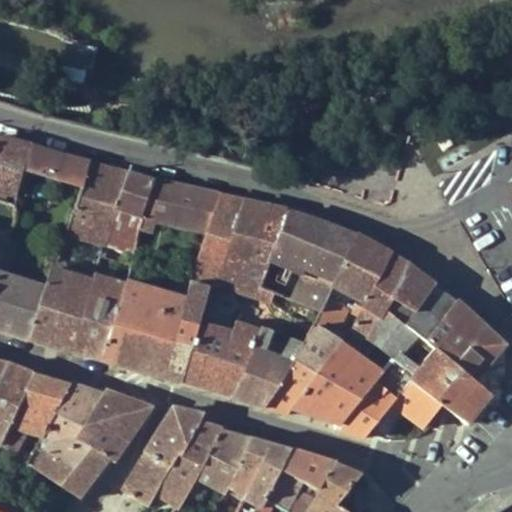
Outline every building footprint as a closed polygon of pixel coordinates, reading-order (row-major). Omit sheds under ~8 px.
[(449,134),(438,141),(443,149),(454,142),(449,134)] [(0,189),(17,194),(24,170),(31,147),(8,140),(0,138),(0,189)] [(45,151),(31,147),(24,170),(33,173),(54,179),(61,156),(45,151)] [(54,179),(82,187),(89,163),(61,156),(54,179)] [(65,233),(106,244),(127,174),(89,163),(82,187),(76,208),(72,207),(65,233)] [(26,197),(33,173),(24,170),(17,194),(26,197)] [(139,177),(127,174),(106,244),(102,256),(129,264),(139,228),(153,181),(139,177)] [(154,221),(206,232),(218,195),(153,181),(139,228),(151,230),(154,221)] [(206,232),(192,278),(210,284),(210,283),(217,285),(217,287),(238,294),(239,291),(242,281),(248,264),(224,256),(243,200),(218,195),(206,232)] [(224,256),(248,264),(267,206),(243,200),(224,256)] [(269,266),(270,264),(290,212),(277,208),(267,206),(248,264),(242,281),(261,288),(265,276),(269,266)] [(284,269),(287,262),(306,215),(290,212),(270,264),(284,269)] [(287,262),(304,268),(325,223),(306,215),(287,262)] [(304,268),(319,274),(341,230),(325,223),(304,268)] [(341,230),(319,274),(317,280),(302,274),(300,275),(289,299),(321,311),(333,286),(356,236),(341,230)] [(333,286),(366,302),(390,254),(375,246),(356,236),(333,286)] [(0,329),(5,331),(29,338),(43,287),(4,276),(6,268),(8,269),(16,242),(7,240),(0,264),(0,329)] [(313,415),(362,358),(373,345),(367,340),(385,308),(391,297),(409,265),(390,254),(366,302),(354,325),(352,324),(339,342),(291,408),(306,413),(313,415)] [(304,268),(287,262),(284,269),(270,264),(269,266),(284,272),(298,277),(300,275),(302,274),(304,268)] [(409,265),(391,297),(416,310),(434,285),(418,273),(409,265)] [(91,284),(92,281),(49,269),(43,287),(29,338),(50,344),(71,350),(91,284)] [(92,281),(91,284),(120,294),(123,284),(94,275),(92,281)] [(163,377),(185,298),(124,281),(123,284),(120,294),(100,359),(133,368),(163,377)] [(239,291),(271,301),(274,293),(261,288),(242,281),(239,291)] [(100,359),(120,294),(91,284),(71,350),(84,354),(100,359)] [(198,325),(208,291),(189,285),(185,298),(163,377),(172,379),(181,382),(198,325)] [(416,332),(425,340),(455,300),(434,285),(416,310),(391,297),(385,308),(416,332)] [(455,363),(468,347),(488,363),(503,344),(455,300),(425,340),(437,349),(455,363)] [(393,360),(400,352),(416,332),(385,308),(367,340),(373,345),(393,360)] [(291,408),(339,342),(320,328),(325,321),(318,317),(304,342),(264,406),(275,410),(287,414),(291,408)] [(207,390),(231,397),(259,330),(234,323),(231,333),(198,325),(181,382),(207,390)] [(304,342),(293,338),(281,356),(265,348),(272,330),(261,325),(259,330),(231,397),(250,402),(264,406),(304,342)] [(474,379),(488,363),(468,347),(455,363),(437,349),(421,369),(406,357),(399,365),(411,374),(407,380),(441,404),(446,408),(449,410),(474,379)] [(393,360),(399,365),(406,357),(400,352),(393,360)] [(329,420),(340,424),(382,373),(362,358),(313,415),(329,420)] [(409,408),(405,414),(423,427),(441,404),(407,380),(411,374),(399,365),(393,360),(382,373),(340,424),(336,430),(353,435),(363,439),(367,435),(391,403),(396,398),(409,408)] [(0,445),(34,373),(20,368),(7,364),(0,376),(0,445)] [(0,447),(13,456),(29,428),(45,433),(70,384),(52,378),(34,373),(0,445),(0,447)] [(490,394),(491,392),(474,379),(449,410),(466,422),(490,394)] [(43,435),(38,445),(62,459),(74,438),(84,422),(102,393),(86,389),(70,384),(45,433),(43,435)] [(145,406),(102,393),(84,422),(119,443),(131,426),(145,406)] [(391,403),(405,414),(409,408),(396,398),(391,403)] [(145,454),(171,469),(200,421),(204,414),(173,410),(153,442),(145,454)] [(181,504),(191,487),(221,429),(219,428),(209,425),(200,421),(171,469),(157,489),(179,503),(181,504)] [(119,443),(84,422),(74,438),(108,458),(119,443)] [(221,429),(191,487),(181,504),(179,503),(172,511),(193,511),(195,510),(198,511),(207,493),(214,478),(236,433),(228,431),(221,429)] [(242,435),(236,433),(214,478),(230,486),(231,483),(250,438),(242,435)] [(94,477),(108,458),(74,438),(62,459),(38,445),(28,465),(34,469),(78,497),(94,477)] [(231,483),(247,490),(271,444),(259,441),(250,438),(231,483)] [(279,447),(271,444),(247,490),(244,496),(235,511),(259,511),(280,470),(290,450),(279,447)] [(302,484),(316,492),(334,463),(316,458),(290,450),(280,470),(302,484)] [(124,493),(146,506),(157,489),(171,469),(145,454),(135,469),(122,491),(124,493)] [(348,469),(334,463),(316,492),(320,495),(336,505),(361,474),(359,474),(348,469)] [(268,511),(273,504),(285,511),(288,511),(297,494),(302,484),(280,470),(259,511),(268,511)] [(0,501),(3,503),(12,490),(0,481),(0,501)] [(230,486),(228,489),(244,496),(247,490),(231,483),(230,486)] [(370,511),(370,490),(356,490),(356,511),(370,511)] [(213,511),(216,508),(206,502),(210,494),(207,493),(198,511),(195,510),(193,511),(213,511)] [(314,504),(297,494),(288,511),(347,511),(336,505),(320,495),(314,504)]
